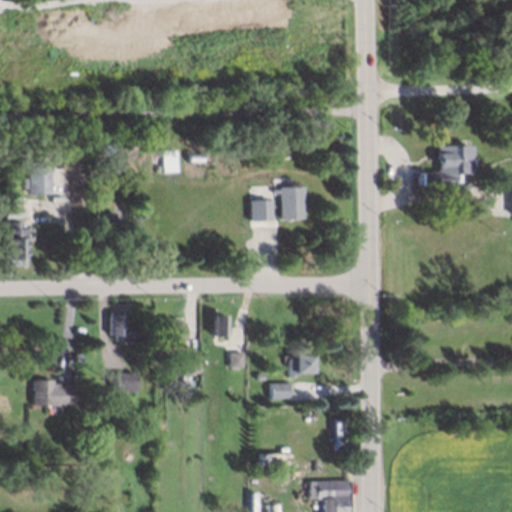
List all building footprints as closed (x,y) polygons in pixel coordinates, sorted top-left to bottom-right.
[(120,28),(143,28),(143,44),(120,45),(120,28)] [(229,152),(228,142),(238,141),(238,152),(229,152)] [(448,169),(448,185),(409,185),(409,169),(431,169),(431,146),(465,146),(465,169),(448,169)] [(156,170),(156,150),(171,150),(172,170),(156,170)] [(110,172),(109,164),(119,163),(119,172),(110,172)] [(27,168),(47,169),(47,194),(26,193),(27,168)] [(511,215),(504,215),(503,180),(511,179),(511,215)] [(272,218),(271,186),(298,185),(298,200),(294,200),(294,218),(272,218)] [(112,204),(109,201),(110,196),(114,194),(118,197),(118,202),(112,204)] [(252,214),(251,195),(266,194),(267,213),(252,214)] [(0,214),(0,196),(15,196),(15,214),(0,214)] [(88,232),(88,211),(108,211),(107,232),(88,232)] [(0,264),(0,219),(12,219),(13,227),(17,227),(18,263),(0,264)] [(114,339),(104,339),(105,334),(100,334),(101,308),(117,309),(116,325),(132,326),(132,337),(114,336),(114,339)] [(205,336),(205,314),(221,315),(220,336),(205,336)] [(158,344),(158,337),(154,337),(155,320),(175,320),(174,344),(158,344)] [(221,366),(221,350),(235,350),(235,366),(221,366)] [(280,371),(280,354),(306,354),(306,371),(280,371)] [(190,373),(174,373),(175,356),(191,357),(190,373)] [(108,388),(109,369),(129,369),(129,388),(108,388)] [(24,403),(24,378),(41,379),(41,384),(65,385),(65,403),(24,403)] [(260,400),(259,384),(279,383),(279,400),(260,400)] [(314,511),(314,498),(301,498),(301,489),(290,490),(290,483),(300,483),(300,477),(341,476),(342,510),(329,511),(314,511)]
